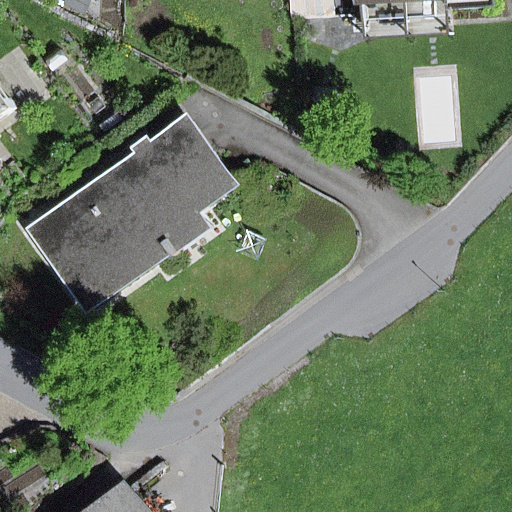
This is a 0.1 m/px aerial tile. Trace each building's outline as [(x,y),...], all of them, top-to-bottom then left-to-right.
[(366,0),(367,1),(389,0),(450,0),(451,11),(502,8),(501,0),(366,0)] [(0,122),(18,109),(0,83),(0,122)] [(201,207),(236,182),(194,123),(40,231),(92,306),(171,250),(177,257),(182,253),(166,231),(201,207)] [(166,231),(182,253),(216,229),(201,207),(166,231)] [(142,511),(125,491),(98,511),(142,511)]
